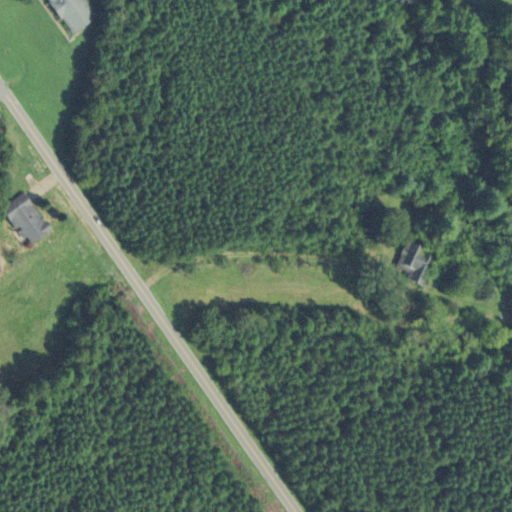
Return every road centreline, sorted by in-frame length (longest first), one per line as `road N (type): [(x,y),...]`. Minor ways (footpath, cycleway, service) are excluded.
road 1 (residential): [(294,511),(138,286)]
road 2 (residential): [(138,286),(0,87)]
